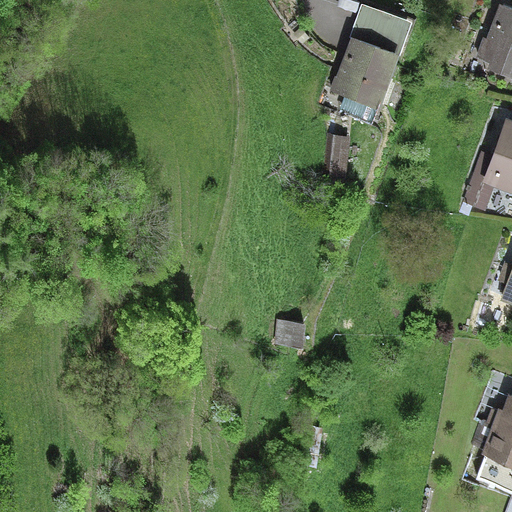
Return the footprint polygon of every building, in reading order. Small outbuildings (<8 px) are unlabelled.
[(511,9),(499,5),(482,54),(493,58),(491,64),(511,71),(511,9)] [(392,51),(351,37),(333,87),(375,101),(392,51)] [(511,120),(505,119),(485,176),(511,185),(511,120)] [(511,396),(508,395),(487,451),(511,459),(511,396)] [(511,485),(511,459),(487,451),(479,474),(511,485)]
